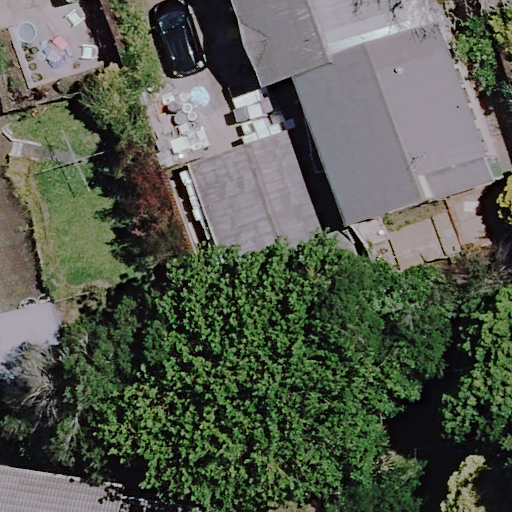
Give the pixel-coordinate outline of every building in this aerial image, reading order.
[(243,0),(276,99),(311,87),(359,236),(495,191),(444,34),(420,41),(406,0),(243,0)] [(94,100),(78,15),(0,30),(0,73),(8,116),(94,100)] [(337,277),(297,144),(195,175),(235,308),(337,277)] [(0,413),(8,412),(96,394),(78,304),(0,319),(0,413)] [(245,511),(247,500),(0,468),(0,511),(245,511)]
